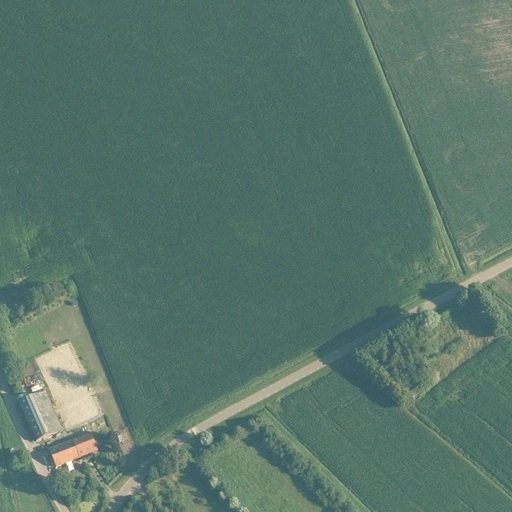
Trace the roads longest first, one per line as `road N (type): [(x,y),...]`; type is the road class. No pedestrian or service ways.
road 1 (unclassified): [(113,511),(144,469),(207,423),(511,260)]
road 2 (unclassified): [(63,511),(11,407),(0,364)]
